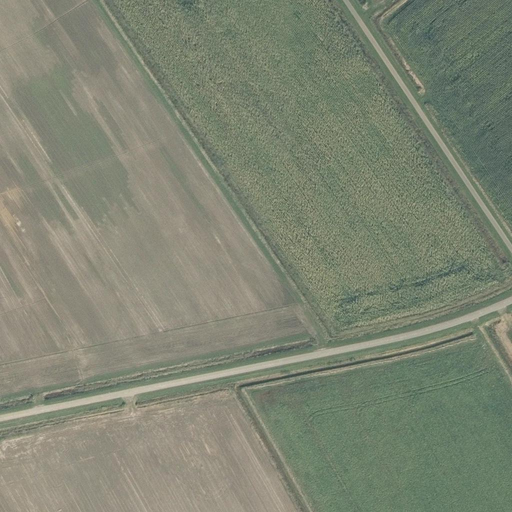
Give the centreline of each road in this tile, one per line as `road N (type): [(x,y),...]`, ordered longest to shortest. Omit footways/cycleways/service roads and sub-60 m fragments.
road 1 (unclassified): [(0,422),(327,359),(441,331),(511,300)]
road 2 (unclassified): [(511,264),(339,0)]
